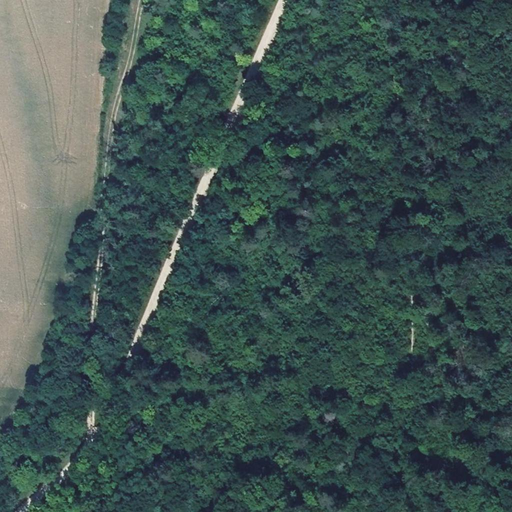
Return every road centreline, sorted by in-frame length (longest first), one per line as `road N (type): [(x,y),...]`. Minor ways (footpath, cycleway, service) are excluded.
road 1 (track): [(283,0),(112,411),(19,511)]
road 2 (track): [(405,511),(409,227),(386,0)]
road 3 (track): [(82,452),(98,181),(145,0)]
road 4 (track): [(511,36),(394,92)]
